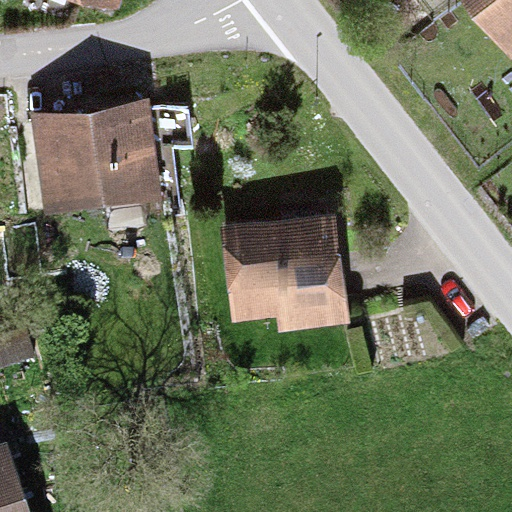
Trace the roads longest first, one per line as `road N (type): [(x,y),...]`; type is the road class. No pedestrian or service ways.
road 1 (unclassified): [(511,282),(288,0)]
road 2 (residential): [(240,0),(158,33),(0,54)]
